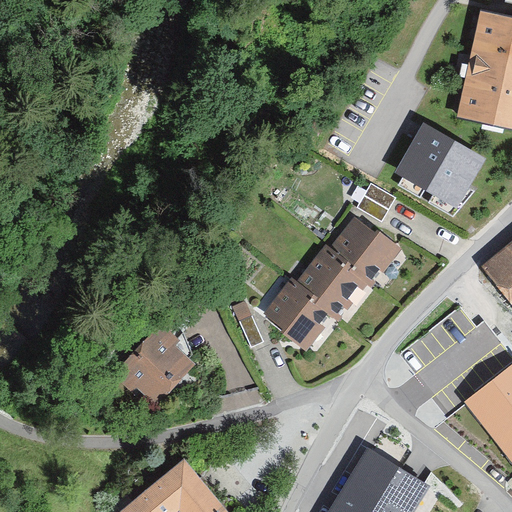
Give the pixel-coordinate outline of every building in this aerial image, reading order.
[(511,19),(485,13),(461,120),(511,130),(511,19)] [(488,153),(425,118),(389,180),(453,215),(488,153)] [(397,249),(360,221),(334,256),(328,251),(302,284),(295,279),(268,314),(305,343),(329,312),(336,318),(366,279),(371,283),(397,249)] [(511,246),(487,267),(511,296),(511,246)] [(263,346),(242,305),(231,311),(252,352),(263,346)] [(173,342),(159,330),(120,372),(134,386),(139,380),(156,395),(186,363),(169,347),(173,342)] [(511,368),(469,402),(511,457),(511,368)] [(409,511),(430,478),(368,442),(326,511),(409,511)] [(130,511),(231,511),(192,463),(130,511)]
